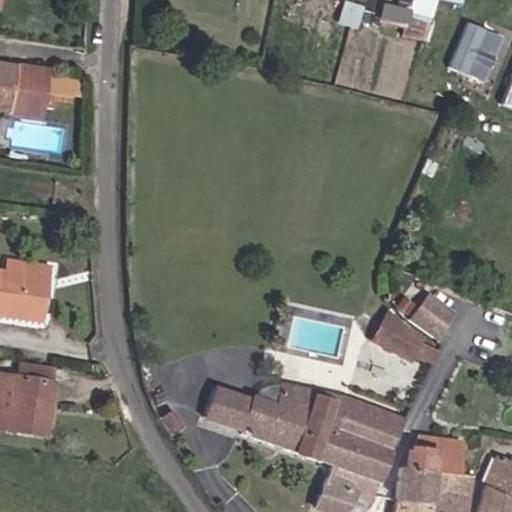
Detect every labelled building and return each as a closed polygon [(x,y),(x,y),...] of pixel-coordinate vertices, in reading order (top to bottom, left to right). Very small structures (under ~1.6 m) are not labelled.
[(435,0),(435,3),(459,9),(461,0),(435,0)] [(466,20),(446,66),(485,82),(504,36),(466,20)] [(0,110),(6,112),(14,65),(0,62),(0,110)] [(45,69),(14,65),(6,112),(37,117),(45,69)] [(511,104),(511,77),(503,101),(511,104)] [(0,308),(1,309),(41,314),(50,259),(49,259),(8,253),(5,276),(0,274),(0,308)] [(399,289),(422,297),(425,287),(403,279),(399,289)] [(0,321),(39,328),(41,314),(1,309),(0,315),(0,321)] [(416,316),(409,326),(431,343),(438,333),(416,316)] [(403,358),(409,346),(411,344),(381,317),(365,346),(380,355),(381,352),(400,363),(403,358)] [(409,346),(403,358),(423,369),(430,357),(409,346)] [(0,376),(0,396),(6,397),(1,431),(39,437),(47,384),(0,376)] [(313,510),(317,511),(343,511),(350,501),(358,504),(367,508),(392,446),(410,411),(343,394),(278,387),(272,407),(248,401),(246,405),(239,428),(237,438),(327,467),(313,510)] [(197,417),(239,428),(246,405),(205,392),(197,417)] [(163,409),(153,416),(163,432),(173,424),(163,409)] [(239,428),(197,417),(194,424),(237,438),(239,428)] [(416,432),(415,443),(449,447),(451,436),(416,432)] [(398,495),(394,511),(466,511),(470,498),(474,480),(455,477),(461,439),(451,436),(449,447),(415,443),(413,449),(411,468),(402,467),(398,495)] [(511,511),(511,469),(497,463),(480,511),(511,511)]
